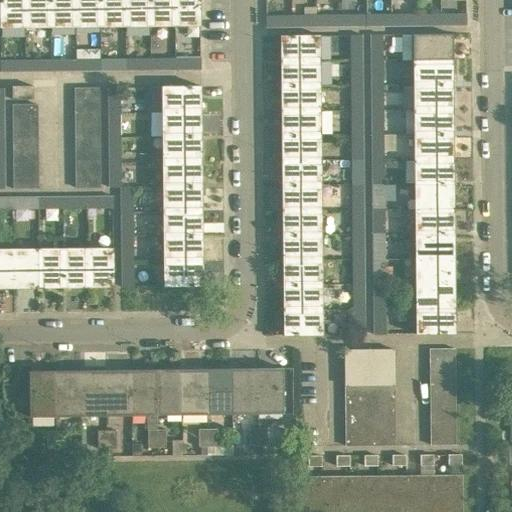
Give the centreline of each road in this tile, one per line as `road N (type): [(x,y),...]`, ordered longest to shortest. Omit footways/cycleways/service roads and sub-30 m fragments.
road 1 (residential): [(239,0),(243,290),(236,314),(201,330),(0,333)]
road 2 (residential): [(490,0),(493,286),(511,320)]
